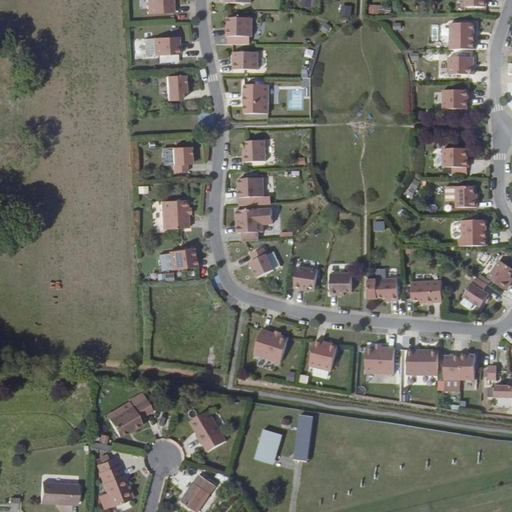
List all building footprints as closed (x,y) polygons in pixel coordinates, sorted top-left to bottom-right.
[(174,0),(148,0),(150,16),(176,14),(174,0)] [(301,0),(301,7),(314,8),(314,0),(301,0)] [(465,0),(465,8),(487,9),(486,0),(465,0)] [(334,13),(335,5),(325,5),(325,13),(334,13)] [(341,5),(341,16),(352,16),(353,6),(341,5)] [(370,14),(381,14),(381,5),(370,5),(370,14)] [(253,38),(253,19),(229,19),(229,25),(229,31),(227,31),(227,38),(253,38)] [(326,34),(333,28),(328,23),(321,29),(326,34)] [(394,23),(394,31),(403,31),(402,23),(394,23)] [(475,32),(475,25),(452,25),(452,44),(477,44),(477,38),(475,38),(475,32)] [(154,56),(179,56),(179,38),(154,38),(154,56)] [(260,71),(260,53),(235,53),(235,71),(260,71)] [(475,75),(475,59),(451,59),(451,75),(475,75)] [(183,94),(187,94),(187,76),(168,77),(169,102),(183,102),(183,94)] [(271,114),(271,86),(246,85),(246,93),(246,98),(245,98),(245,105),(247,105),(247,115),(271,114)] [(460,95),(460,87),(436,87),(436,106),(446,106),(452,106),(458,106),(458,95),(460,95)] [(246,163),(266,162),(266,143),(248,143),(248,150),(245,150),(246,163)] [(462,149),(457,149),(443,149),(443,167),(470,167),(470,158),(468,158),(468,149),(462,149)] [(188,167),(191,167),(190,150),(173,151),(174,175),(188,174),(188,167)] [(238,198),(264,197),(263,178),(239,179),(239,185),(239,191),(238,191),(238,198)] [(415,179),(407,194),(413,197),(421,182),(415,179)] [(448,188),(448,202),(458,202),(457,188),(448,188)] [(475,194),(475,188),(457,188),(458,202),(458,208),(478,208),(478,194),(475,194)] [(309,200),(295,206),(297,211),(311,206),(309,200)] [(188,215),(187,208),(187,202),(162,203),(163,231),(189,230),(188,215)] [(237,236),(263,234),(262,212),(236,213),(237,221),(239,220),(239,228),(237,228),(237,236)] [(487,227),(487,220),(463,220),(463,239),(489,239),(489,233),(487,233),(487,227)] [(197,257),(195,257),(194,248),(188,249),(183,250),(170,252),(174,271),(198,267),(197,257)] [(275,253),(267,257),(264,250),(252,255),(255,262),(251,264),(259,281),(283,270),(275,253)] [(511,279),(511,278),(511,269),(501,262),(489,278),(506,291),(511,282),(511,279)] [(316,289),(318,271),(298,269),(295,290),(309,292),(309,288),(316,289)] [(411,274),(412,281),(422,281),(422,273),(411,274)] [(354,293),(355,275),(333,274),(332,295),(346,296),(346,293),(354,293)] [(483,292),(487,285),(475,278),(463,298),(480,309),(484,302),(488,297),(488,296),(483,292)] [(387,300),(400,300),(400,279),(379,280),(380,298),(387,298),(387,300)] [(421,303),(434,303),(433,282),(412,283),(413,301),(421,301),(421,303)] [(283,338),(277,336),(262,331),(254,356),(283,365),(290,340),(283,338)] [(325,345),(325,343),(317,341),(311,366),(333,372),(340,347),(332,345),(331,347),(325,345)] [(380,347),(373,347),(366,347),(364,373),(392,375),(394,349),(380,347)] [(425,373),(425,348),(407,348),(407,373),(425,373)] [(474,353),(459,353),(459,355),(459,377),(474,377),(474,367),(474,362),(474,353)] [(443,354),(443,377),(459,377),(459,355),(443,354)] [(313,368),(312,374),(328,379),(330,372),(313,368)] [(511,399),(511,387),(497,387),(497,399),(511,399)] [(136,419),(149,412),(139,395),(125,402),(128,407),(106,420),(116,437),(129,429),(130,431),(140,425),(136,419)] [(106,420),(128,407),(125,402),(103,415),(106,420)] [(200,445),(221,433),(209,411),(189,422),(197,436),(196,437),(200,445)] [(312,418),(299,416),(293,461),(307,463),(312,418)] [(282,435),(263,430),(254,460),(273,465),(282,435)] [(99,444),(107,445),(109,436),(101,435),(99,444)] [(115,466),(113,466),(110,459),(96,464),(99,472),(96,473),(104,495),(109,507),(126,500),(128,500),(123,488),(115,466)] [(192,511),(198,511),(219,481),(203,470),(181,504),(192,511)] [(74,506),(75,487),(39,485),(38,506),(54,506),(54,505),(74,506)] [(98,498),(102,510),(109,507),(104,495),(98,498)] [(110,511),(116,511),(129,507),(126,500),(109,507),(110,511)]
